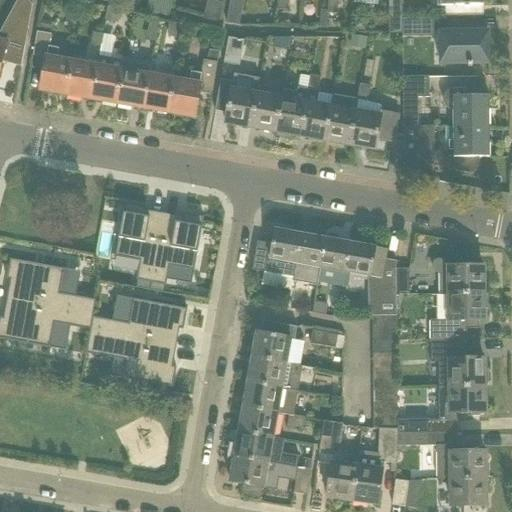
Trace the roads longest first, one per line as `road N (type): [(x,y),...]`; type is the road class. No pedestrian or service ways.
road 1 (residential): [(190,511),(249,182)]
road 2 (residential): [(511,228),(249,182)]
road 3 (residential): [(249,182),(0,137)]
road 4 (residential): [(175,511),(0,479)]
